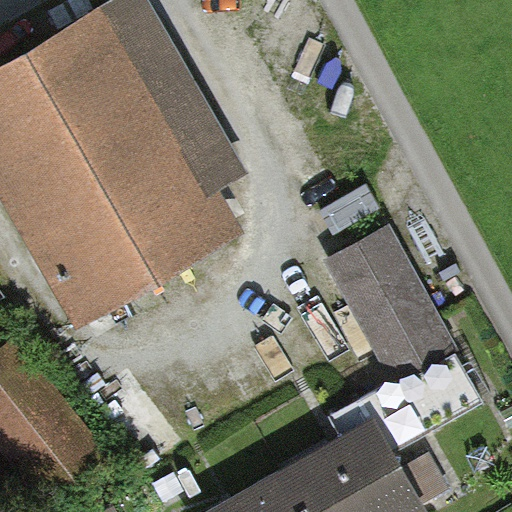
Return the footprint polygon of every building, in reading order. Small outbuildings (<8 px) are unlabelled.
[(137,0),(114,0),(0,67),(0,199),(78,330),(240,234),(213,190),(241,174),(137,0)] [(328,207),(339,228),(384,205),(374,184),(328,207)] [(465,349),(395,233),(325,275),(395,390),(465,349)] [(0,436),(54,503),(118,453),(17,327),(0,339),(0,436)] [(375,411),(285,463),(312,511),(419,511),(430,506),(375,411)] [(312,511),(285,463),(196,511),(312,511)]
